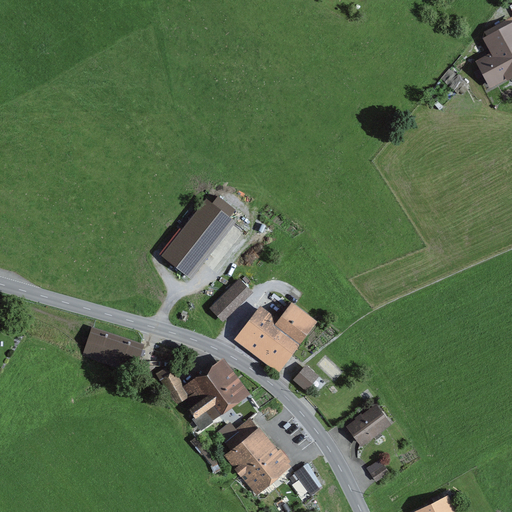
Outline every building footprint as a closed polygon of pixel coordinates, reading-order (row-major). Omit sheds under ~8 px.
[(511,77),(511,20),(484,36),(492,50),(477,59),(491,86),(507,77),(508,79),(511,77)] [(192,276),(238,219),(231,214),(234,210),(217,196),(214,200),(207,195),(162,252),(192,276)] [(224,320),(255,291),(242,276),(210,305),(224,320)] [(279,316),(276,321),(303,341),(319,320),(292,299),(279,316)] [(280,371),(303,341),(276,321),(279,316),(262,303),(236,338),(280,371)] [(144,343),(92,325),(82,356),(134,373),(144,343)] [(250,393),(223,356),(184,384),(191,395),(184,399),(190,407),(188,409),(193,417),(192,418),(200,429),(250,393)] [(319,374),(306,363),(294,377),(307,388),(319,374)] [(155,373),(175,405),(184,399),(191,395),(184,384),(174,369),(172,371),(168,365),(155,373)] [(363,444),(375,435),(378,438),(384,433),(382,430),(392,422),(377,402),(363,412),(362,410),(355,415),(356,417),(347,424),(363,444)] [(217,431),(231,449),(224,455),(240,475),(275,445),(259,426),(257,427),(250,417),(236,428),(230,420),(217,431)] [(292,465),(289,462),(291,461),(280,447),(278,448),(275,445),(240,475),(256,494),(292,465)] [(377,480),(390,471),(381,457),(368,466),(377,480)] [(322,487),(307,462),(294,472),(311,495),(322,487)] [(458,511),(449,493),(415,510),(415,511),(458,511)]
